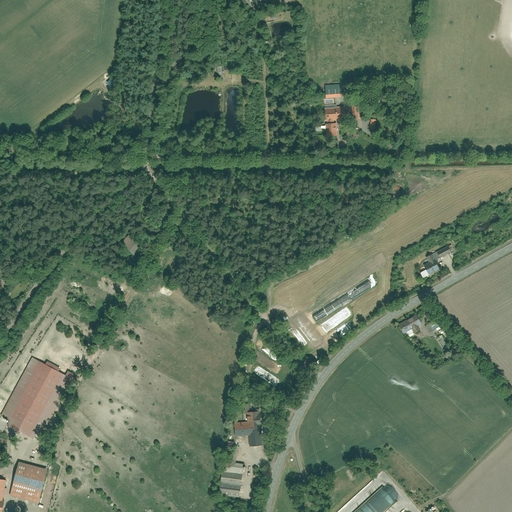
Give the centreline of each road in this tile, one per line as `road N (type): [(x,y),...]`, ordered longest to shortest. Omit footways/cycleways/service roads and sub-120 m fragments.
road 1 (unclassified): [(146,164),(160,156),(511,153)]
road 2 (residential): [(316,384),(146,164)]
road 3 (secondary): [(316,384),(372,329),(511,247)]
road 4 (residential): [(0,339),(63,253),(146,164)]
road 5 (residential): [(146,164),(165,0)]
road 6 (secondary): [(266,511),(284,448),(316,384)]
